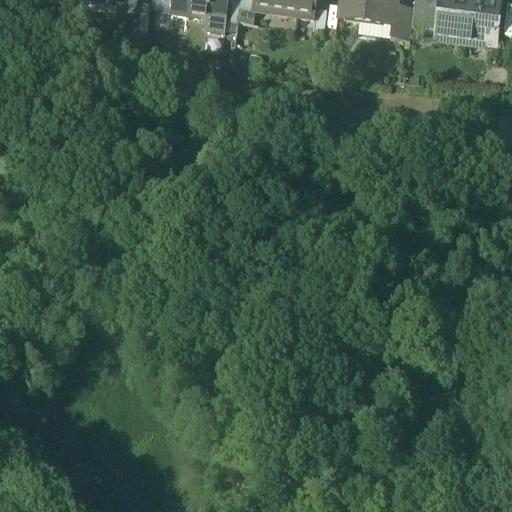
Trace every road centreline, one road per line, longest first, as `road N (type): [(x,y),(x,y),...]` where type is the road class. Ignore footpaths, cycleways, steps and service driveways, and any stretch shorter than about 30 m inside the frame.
road 1 (track): [(0,346),(82,285),(208,382),(237,388),(260,378)]
road 2 (track): [(436,498),(308,421),(260,378)]
road 3 (track): [(436,498),(357,485),(316,489),(271,511)]
